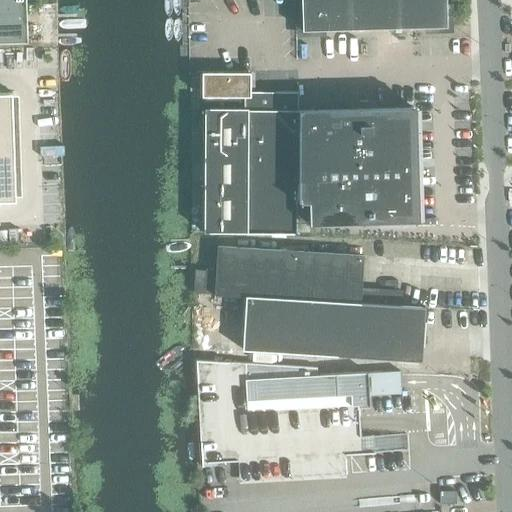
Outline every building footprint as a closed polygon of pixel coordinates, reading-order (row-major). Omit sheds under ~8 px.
[(28,43),(26,0),(0,0),(0,43),(28,43)] [(447,0),(301,0),(301,8),(302,31),(325,31),(425,28),(447,27),(447,4),(447,0)] [(300,202),(299,109),(298,109),(298,92),(250,92),(250,73),(202,73),(202,97),(204,97),(204,233),(296,233),(296,202),(300,202)] [(0,202),(0,203),(0,202),(0,201),(16,200),(13,93),(0,92),(0,202)] [(299,109),(300,202),(308,202),(309,222),(415,221),(413,107),(299,109)] [(160,324),(192,324),(190,244),(158,244),(160,324)] [(361,288),(364,255),(218,245),(216,270),(205,269),(205,270),(195,269),(194,293),(246,297),(400,306),(401,290),(361,288)] [(422,361),(426,307),(400,306),(246,297),(243,350),(422,361)] [(361,436),(360,408),(370,408),(368,372),(318,375),(318,367),(196,360),(202,467),(204,466),(204,464),(374,454),(374,452),(373,436),(361,436)] [(457,503),(456,490),(440,491),(440,503),(457,503)]
